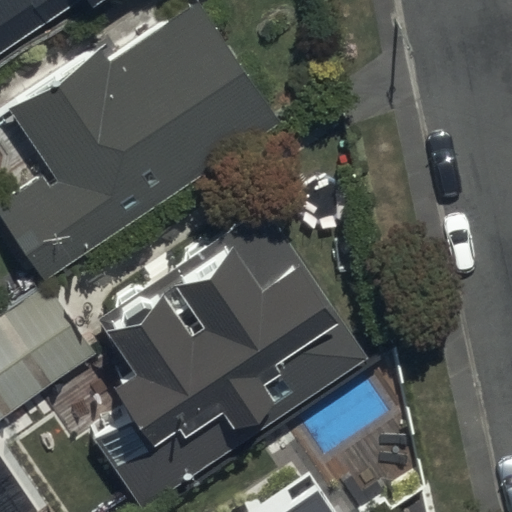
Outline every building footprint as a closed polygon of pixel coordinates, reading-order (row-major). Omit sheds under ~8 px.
[(265,95),(196,0),(160,0),(98,44),(88,29),(4,89),(46,149),(0,182),(0,211),(34,259),(265,95)] [(0,0),(0,40),(60,0),(0,0)] [(254,184),(90,296),(124,346),(102,362),(121,391),(88,413),(139,488),(359,339),(254,184)] [(0,397),(85,333),(35,267),(0,292),(0,397)] [(339,511),(302,457),(222,511),(339,511)]
